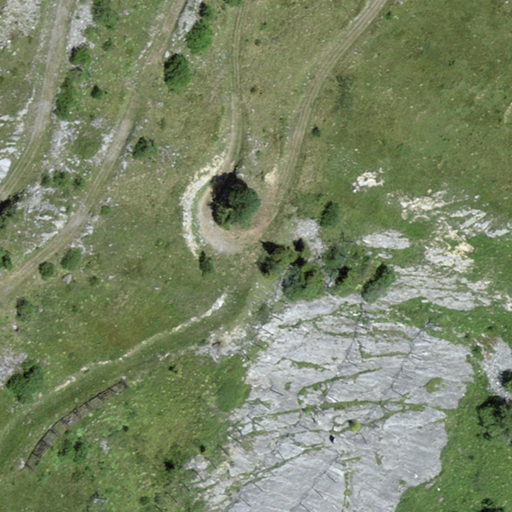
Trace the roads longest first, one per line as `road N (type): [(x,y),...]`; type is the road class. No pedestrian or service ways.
road 1 (track): [(382,0),(324,70),(273,225),(252,248),(230,248),(203,215),(236,143),(233,60),(242,0)]
road 2 (track): [(179,0),(77,225),(0,292)]
road 3 (track): [(0,196),(36,140),(67,0)]
